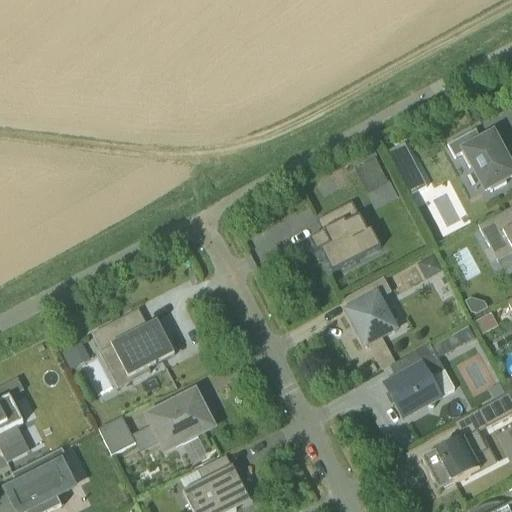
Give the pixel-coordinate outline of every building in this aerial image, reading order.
[(448,147),(454,159),(462,155),(485,197),(507,185),(506,184),(505,184),(504,182),(511,177),(511,171),(508,164),(510,162),(509,161),(507,162),(501,151),(503,150),(502,149),(501,150),(494,137),(482,143),(476,133),(477,133),(477,131),(448,147)] [(388,155),(399,176),(416,168),(404,146),(388,155)] [(370,194),(389,188),(381,163),(362,169),(370,194)] [(321,253),(333,275),(381,250),(371,232),(368,233),(352,204),(317,222),(323,235),(309,242),(316,256),(321,253)] [(511,209),(495,219),(479,228),(498,263),(511,255),(511,215),(510,212),(511,211),(511,209)] [(443,273),(434,256),(425,261),(434,278),(443,273)] [(367,349),(395,333),(370,287),(345,301),(351,312),(348,313),(347,313),(346,313),(366,350),(367,349)] [(129,381),(157,366),(175,357),(158,324),(148,329),(139,312),(92,336),(102,354),(113,348),(129,381)] [(491,315),(474,324),(481,337),(498,328),(491,315)] [(474,340),(468,330),(457,335),(463,346),(474,340)] [(63,355),(71,370),(75,368),(72,362),(87,355),(81,345),(63,355)] [(430,347),(421,352),(390,369),(396,380),(384,387),(403,421),(443,399),(432,378),(444,372),(430,347)] [(0,450),(2,455),(8,466),(9,465),(2,451),(21,441),(15,429),(23,425),(10,400),(24,393),(18,381),(0,389),(0,450)] [(197,390),(144,418),(149,426),(158,444),(165,459),(184,449),(198,441),(218,431),(197,390)] [(511,415),(511,399),(509,394),(478,411),(486,428),(487,429),(511,415)] [(136,443),(132,435),(123,417),(99,429),(113,456),(136,443)] [(475,459),(488,452),(487,450),(478,433),(463,440),(422,462),(433,481),(438,479),(444,491),(462,482),(471,477),(472,478),(483,473),(475,459)] [(12,476),(19,489),(8,494),(14,505),(16,511),(56,511),(61,510),(58,503),(56,499),(65,494),(62,488),(66,485),(58,470),(65,467),(66,466),(69,465),(62,451),(59,453),(12,476)] [(187,493),(185,494),(184,495),(192,511),(236,511),(232,504),(245,498),(241,490),(239,491),(235,485),(240,482),(237,477),(236,478),(226,458),(209,467),(198,472),(204,484),(187,493)]
